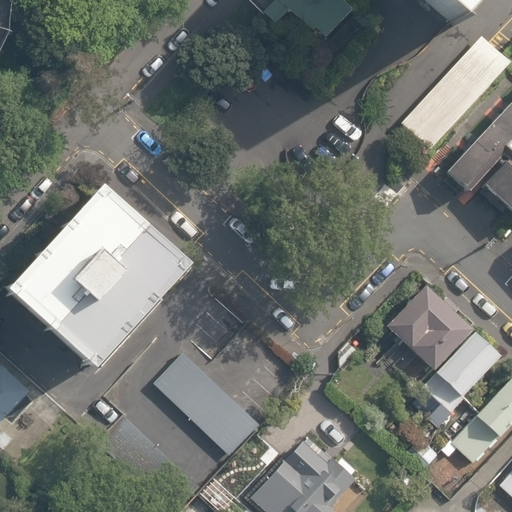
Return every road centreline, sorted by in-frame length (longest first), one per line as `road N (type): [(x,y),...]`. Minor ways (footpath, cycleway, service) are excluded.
road 1 (residential): [(511,310),(420,228),(402,226),(385,233),(331,291),(298,295),(100,111)]
road 2 (residential): [(201,0),(100,111)]
road 3 (residential): [(100,111),(0,219)]
